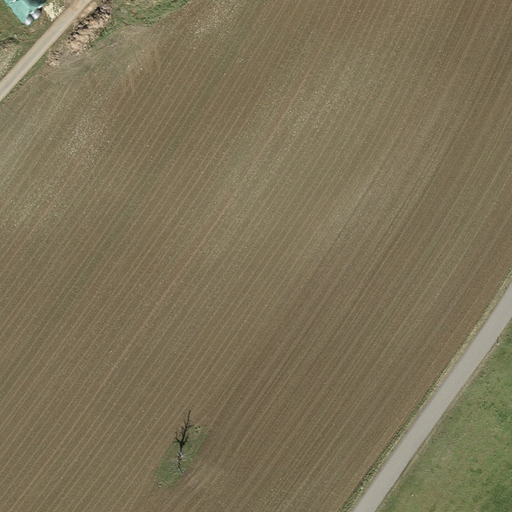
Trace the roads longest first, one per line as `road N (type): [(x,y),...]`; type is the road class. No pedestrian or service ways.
road 1 (unclassified): [(511,303),(365,511)]
road 2 (track): [(0,94),(85,0)]
